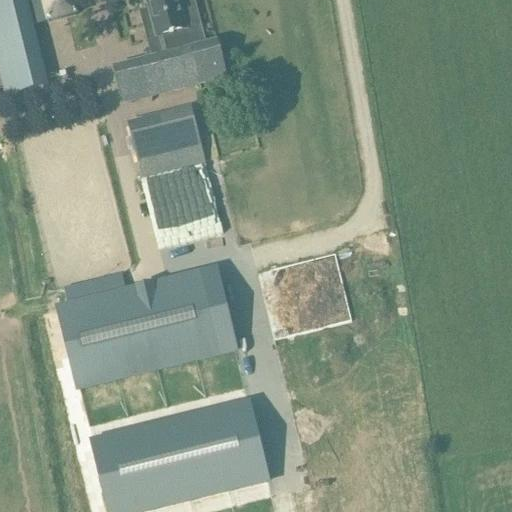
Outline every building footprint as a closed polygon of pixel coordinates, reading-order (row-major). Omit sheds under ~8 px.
[(0,0),(0,75),(6,98),(45,88),(23,0),(0,0)] [(70,0),(29,0),(36,27),(74,17),(70,0)] [(115,71),(124,106),(227,80),(218,44),(206,47),(201,28),(187,32),(178,0),(147,0),(151,12),(140,14),(147,43),(173,37),(178,55),(115,71)] [(206,165),(192,108),(127,124),(141,181),(206,165)] [(217,355),(197,276),(55,311),(74,390),(217,355)] [(104,511),(163,511),(270,486),(249,402),(88,442),(104,511)]
